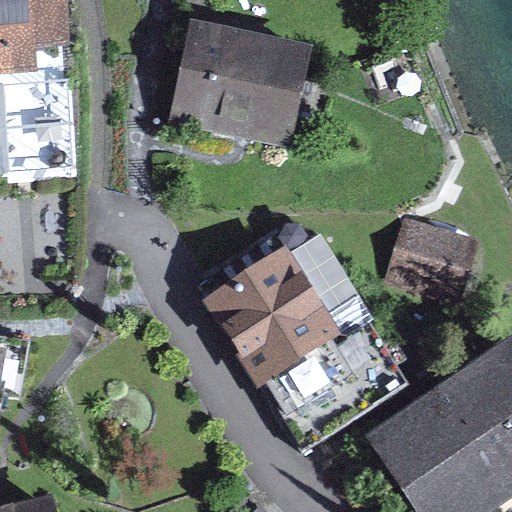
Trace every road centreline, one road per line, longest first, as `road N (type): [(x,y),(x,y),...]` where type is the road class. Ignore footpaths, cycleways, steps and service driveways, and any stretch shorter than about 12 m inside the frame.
road 1 (residential): [(99,219),(135,226),(220,386),(285,476),(322,511)]
road 2 (track): [(87,0),(100,87),(99,219)]
